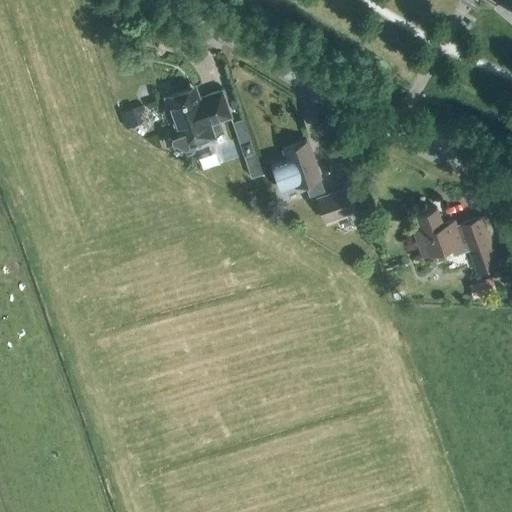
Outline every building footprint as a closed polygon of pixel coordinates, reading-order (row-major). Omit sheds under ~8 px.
[(167,129),(163,136),(166,144),(185,153),(193,150),(197,142),(213,136),(211,132),(221,128),(218,120),(231,115),(222,89),(199,97),(195,85),(165,96),(175,125),(167,129)] [(130,125),(146,119),(139,103),(123,110),(130,125)] [(249,114),(237,118),(255,174),(267,171),(249,114)] [(288,159),(272,164),(280,187),(295,182),(296,184),(306,181),(311,193),(323,189),(307,139),(283,147),(288,159)] [(357,209),(348,184),(315,196),(324,220),(357,209)] [(438,206),(416,213),(420,226),(412,228),(421,251),(447,243),(454,253),(469,247),(478,270),(499,262),(480,213),(442,222),(438,206)] [(486,277),(469,283),(473,297),(496,288),(491,275),(486,277)]
